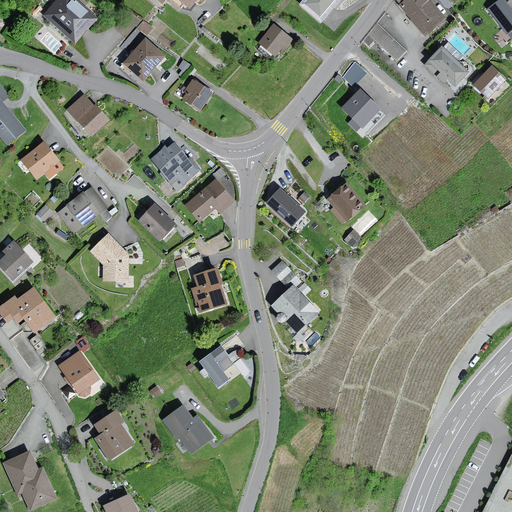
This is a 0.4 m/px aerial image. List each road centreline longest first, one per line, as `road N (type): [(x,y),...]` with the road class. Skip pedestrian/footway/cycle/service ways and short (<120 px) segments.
road 1 (residential): [(247,511),(273,423),(270,361),(244,251),(248,150)]
road 2 (residential): [(31,64),(124,91),(217,147),(248,150)]
road 3 (unclassified): [(248,150),(272,135),(380,0)]
road 4 (residential): [(0,335),(57,421),(90,511)]
road 5 (primary): [(511,356),(458,421),(416,511)]
road 6 (residential): [(31,64),(35,95),(122,202)]
